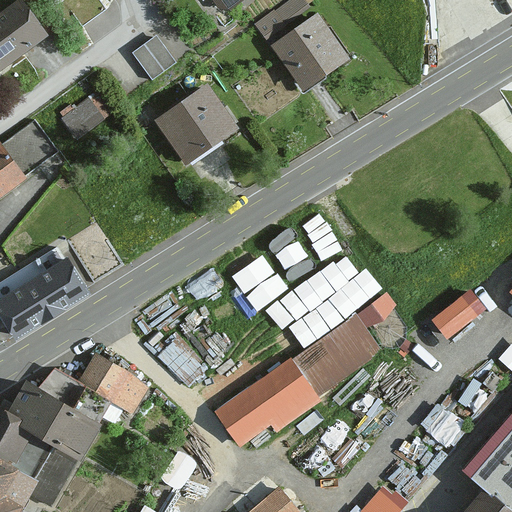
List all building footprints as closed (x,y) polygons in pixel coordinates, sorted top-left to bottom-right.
[(12,0),(0,10),(0,71),(47,34),(19,0),(12,0)] [(217,0),(232,19),(260,0),(217,0)] [(267,44),(302,95),(348,64),(313,12),(267,44)] [(176,63),(158,38),(134,54),(153,80),(176,63)] [(292,93),(274,65),(243,86),(261,114),(292,93)] [(154,118),(189,167),(239,132),(203,83),(154,118)] [(65,110),(79,134),(114,112),(100,89),(65,110)] [(3,140),(0,141),(0,192),(58,152),(36,121),(5,143),(3,140)] [(260,306),(291,285),(265,249),(234,270),(260,306)] [(52,253),(0,286),(0,341),(76,296),(52,253)] [(468,291),(430,320),(445,340),(484,311),(468,291)] [(228,330),(248,315),(233,294),(213,308),(228,330)] [(356,313),(291,359),(317,395),(382,350),(356,313)] [(95,352),(79,382),(131,410),(147,380),(95,352)] [(216,411),(241,446),(270,426),(276,433),(321,402),(317,395),(291,359),(216,411)] [(19,428),(55,448),(81,462),(102,424),(27,380),(8,413),(23,421),(19,428)] [(480,480),(511,507),(511,399),(459,461),(480,480)] [(0,459),(38,481),(55,448),(19,428),(23,421),(8,413),(0,407),(0,459)] [(0,511),(20,511),(38,481),(0,459),(0,511)] [(511,511),(511,507),(480,480),(453,511),(511,511)] [(250,511),(299,511),(302,511),(281,486),(250,511)] [(382,487),(359,511),(360,511),(398,511),(408,502),(396,490),(392,495),(382,487)]
